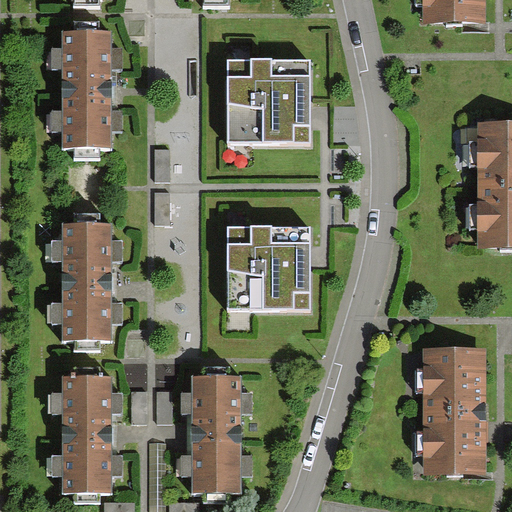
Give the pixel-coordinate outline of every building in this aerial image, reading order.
[(423,0),(424,22),(484,22),(484,0),(423,0)] [(63,34),(63,149),(112,149),(112,101),(111,34),(63,34)] [(309,61),(227,62),(226,151),(310,150),(309,61)] [(511,122),(478,122),(479,246),(511,245),(511,122)] [(314,144),(314,154),(298,153),(297,170),(326,172),(327,145),(314,144)] [(170,151),(155,151),(155,182),(170,182),(170,151)] [(171,194),(155,193),(155,225),(170,225),(171,194)] [(62,227),(62,342),(110,342),(110,297),(110,227),(62,227)] [(311,316),(310,229),(227,230),(228,318),(311,316)] [(425,350),(426,474),(486,473),(485,350),(425,350)] [(193,447),(193,493),(242,493),(242,378),(193,378),(193,447)] [(61,380),(62,495),(110,495),(110,444),(110,380),(61,380)] [(173,393),(158,392),(157,424),(172,424),(173,393)] [(148,393),(133,393),(133,424),(148,424),(148,393)] [(133,511),(134,504),(106,503),(105,511),(133,511)]
